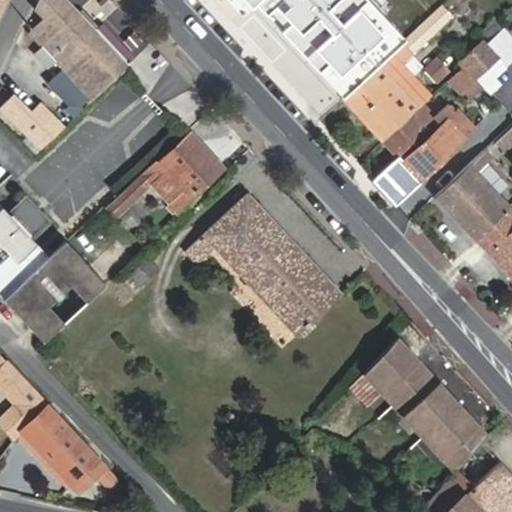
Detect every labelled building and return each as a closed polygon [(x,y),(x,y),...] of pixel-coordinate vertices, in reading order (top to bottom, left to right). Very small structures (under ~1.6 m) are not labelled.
[(68,0),(39,0),(37,7),(46,16),(29,31),(41,44),(53,57),(58,62),(95,28),(68,0)] [(228,0),(238,11),(250,0),(257,0),(344,96),(405,42),(367,0),(228,0)] [(452,17),(440,5),(405,42),(414,53),(452,17)] [(110,44),(95,28),(58,62),(62,67),(72,77),(74,79),(110,44)] [(461,62),(464,65),(475,76),(498,54),(511,69),(511,37),(502,28),(486,43),(484,40),(461,62)] [(53,57),(41,44),(34,51),(46,64),(53,57)] [(129,64),(110,44),(74,79),(88,94),(92,99),(129,64)] [(411,94),(421,83),(391,52),(384,59),(381,62),(411,94)] [(344,96),(384,141),(424,103),(432,95),(421,83),(411,94),(381,62),(363,79),(344,96)] [(464,65),(449,79),(469,100),(483,85),(475,76),(464,65)] [(65,84),(72,77),(62,67),(55,74),(65,84)] [(74,79),(72,77),(65,84),(81,101),(88,94),(74,79)] [(2,106),(41,147),(61,128),(44,110),(39,106),(31,114),(13,95),(2,106)] [(44,101),(39,106),(44,110),(48,106),(44,101)] [(384,141),(400,158),(421,180),(477,127),(459,108),(454,112),(446,105),(436,115),(424,103),(384,141)] [(48,106),(44,110),(61,128),(66,124),(48,106)] [(508,149),(511,145),(511,127),(499,140),(508,149)] [(183,187),(175,195),(182,203),(223,163),(191,129),(150,170),(156,176),(165,168),(183,187)] [(475,240),(510,207),(491,187),(473,168),(487,154),(484,151),(435,197),(475,240)] [(400,158),(376,181),(397,203),(421,180),(400,158)] [(156,176),(175,195),(183,187),(165,168),(156,176)] [(143,171),(113,198),(120,206),(150,178),(143,171)] [(303,334),(344,293),(249,190),(191,245),(202,257),(216,244),(303,334)] [(0,293),(5,299),(52,255),(0,201),(0,293)] [(485,252),(511,226),(511,209),(510,207),(475,240),(485,252)] [(511,227),(486,252),(511,280),(511,227)] [(5,299),(0,303),(0,307),(37,346),(107,280),(69,239),(52,255),(5,299)] [(365,370),(394,402),(429,369),(397,335),(365,370)] [(149,511),(151,511),(6,359),(0,363),(0,381),(12,395),(11,396),(16,400),(0,415),(0,419),(14,435),(23,427),(100,507),(117,491),(137,511),(149,511)] [(394,402),(424,434),(460,401),(429,369),(394,402)] [(460,401),(424,434),(458,470),(491,434),(460,401)] [(478,506),(511,474),(511,471),(501,460),(474,485),(460,471),(453,479),(478,506)] [(511,511),(511,474),(478,506),(453,479),(422,511),(511,511)]
